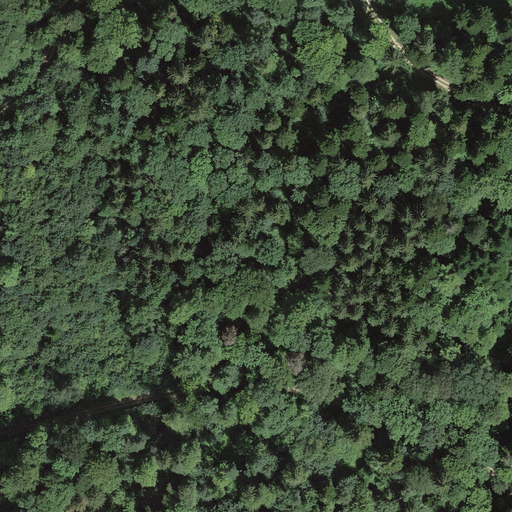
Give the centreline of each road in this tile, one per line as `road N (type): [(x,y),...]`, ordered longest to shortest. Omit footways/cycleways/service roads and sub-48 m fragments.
road 1 (track): [(0,437),(198,387),(259,382),(434,437),(511,490)]
road 2 (track): [(511,120),(415,64),(368,0)]
road 3 (track): [(81,0),(34,77),(0,108)]
